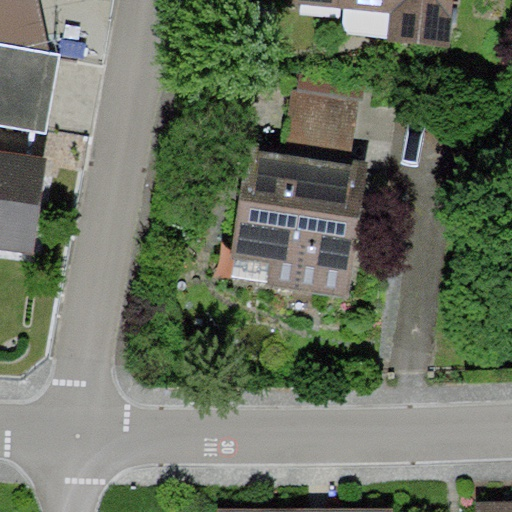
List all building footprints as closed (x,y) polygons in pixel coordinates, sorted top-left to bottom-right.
[(0,0),(0,48),(47,58),(42,0),(0,0)] [(444,41),(448,0),(335,0),(396,6),(393,35),(444,41)] [(47,58),(0,48),(0,122),(34,129),(47,58)] [(291,95),(288,124),(352,131),(355,102),(291,95)] [(352,131),(288,124),(284,155),(348,163),(352,131)] [(44,162),(0,155),(0,247),(31,252),(44,162)] [(359,168),(251,155),(240,251),(273,255),(270,283),(344,292),(359,168)]
